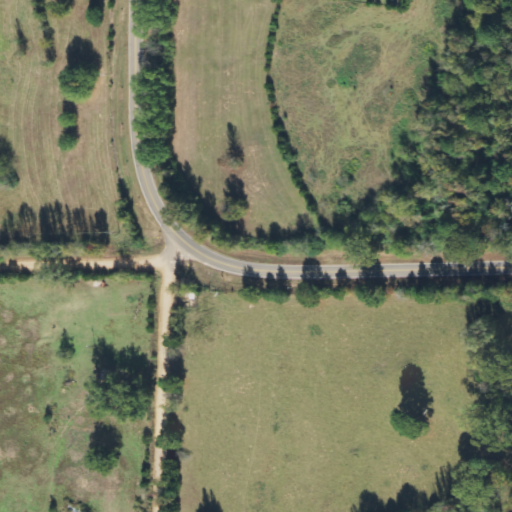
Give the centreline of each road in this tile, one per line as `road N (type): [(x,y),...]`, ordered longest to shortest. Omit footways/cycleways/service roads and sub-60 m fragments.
road 1 (tertiary): [(131,0),(137,161),(156,211),(188,246),(264,270),(511,266)]
road 2 (residential): [(162,511),(163,261)]
road 3 (residential): [(163,261),(0,266)]
